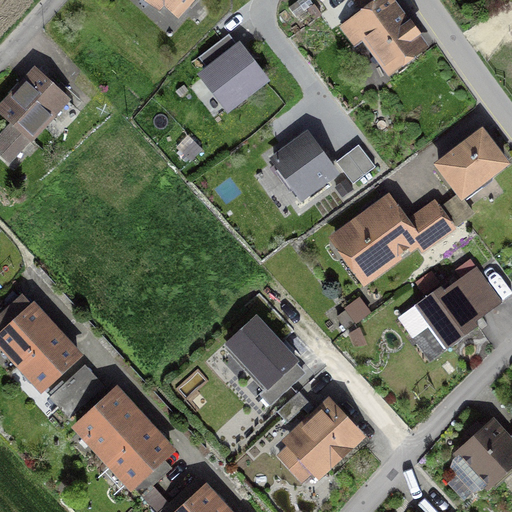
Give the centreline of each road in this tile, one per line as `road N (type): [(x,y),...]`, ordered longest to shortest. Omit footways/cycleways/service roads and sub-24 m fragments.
road 1 (residential): [(356,511),(511,350)]
road 2 (residential): [(423,0),(511,121)]
